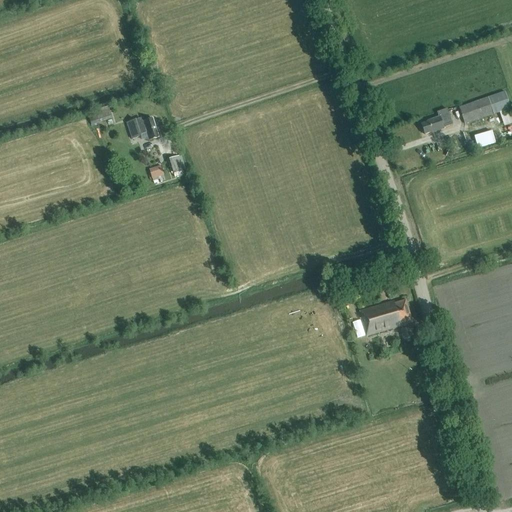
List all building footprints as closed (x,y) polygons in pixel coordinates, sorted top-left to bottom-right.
[(465,124),(510,108),(505,92),(460,108),(465,124)] [(439,117),(428,121),(428,122),(421,124),(425,135),(432,132),(432,133),(444,129),(443,128),(452,124),(447,109),(437,113),(439,117)] [(91,125),(97,124),(112,118),(109,111),(101,114),(89,118),(91,125)] [(148,141),(158,138),(152,119),(142,122),(141,118),(127,123),(132,139),(141,136),(141,135),(146,134),(148,141)] [(175,175),(184,172),(180,157),(171,159),(175,175)] [(165,181),(161,166),(149,169),(150,173),(148,174),(149,177),(151,177),(153,181),(154,184),(158,183),(158,180),(159,180),(160,182),(165,181)] [(394,304),(394,303),(360,312),(367,336),(401,326),(400,324),(401,324),(406,322),(411,321),(405,301),(394,304)] [(402,330),(405,341),(412,339),(409,328),(403,330),(402,330)]
